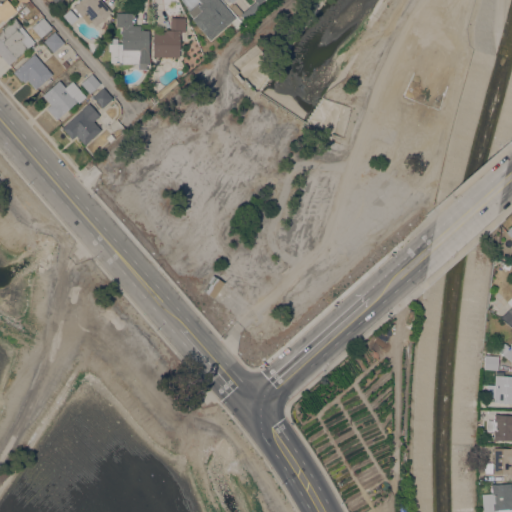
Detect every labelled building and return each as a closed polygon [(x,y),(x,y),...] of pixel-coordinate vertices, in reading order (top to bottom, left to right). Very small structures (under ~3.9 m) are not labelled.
[(0,4),(4,0),(7,0),(16,10),(3,21),(2,20),(0,21),(0,4)] [(100,0),(111,12),(95,26),(90,21),(87,23),(80,15),(79,16),(77,13),(78,12),(76,10),(75,11),(72,8),(73,7),(72,6),(78,0),(100,0)] [(201,3),(198,0),(219,0),(234,18),(209,40),(191,18),(192,17),(187,11),(197,2),(199,5),(201,3)] [(246,21),(240,15),(238,17),(229,7),(235,2),(243,11),(255,0),(262,0),(258,4),(261,8),(246,21)] [(30,2),(33,6),(25,14),(21,9),(26,5),(30,2)] [(77,17),(70,24),(62,15),(69,9),(77,17)] [(131,12),(131,25),(140,25),(140,30),(148,30),(148,62),(147,62),(147,69),(138,69),(138,63),(120,62),(120,65),(118,65),(118,62),(110,62),(110,51),(108,51),(108,43),(111,43),(111,38),(116,38),(116,43),(121,43),(121,26),(115,26),(116,12),(131,12)] [(8,64),(0,55),(0,31),(2,30),(1,28),(14,17),(21,25),(21,26),(34,41),(8,64)] [(43,17),(51,27),(40,37),(31,27),(43,17)] [(153,31),(165,31),(165,29),(170,29),(170,17),(185,17),(185,31),(180,31),(180,33),(179,33),(179,56),(152,56),(153,31)] [(64,42),(53,52),(43,41),(54,31),(64,42)] [(104,49),(99,47),(98,47),(102,39),(108,41),(104,49)] [(52,74),(35,89),(26,79),(22,82),(12,71),(33,53),(52,74)] [(100,84),(89,93),(80,83),(91,73),(100,84)] [(58,80),(65,87),(72,80),(86,96),(79,102),(77,100),(56,119),(46,108),(50,104),(41,95),(58,80)] [(158,98),(154,93),(167,82),(171,87),(158,98)] [(112,98),(101,108),(92,97),(103,87),(112,98)] [(84,144),(75,135),(71,139),(61,127),(81,110),(81,109),(88,102),(99,115),(93,121),(101,130),(84,144)] [(212,275),(223,281),(213,297),(202,291),(212,275)] [(511,304),(500,317),(511,328),(511,304)] [(511,362),(497,351),(503,342),(508,346),(511,340),(511,362)] [(497,355),(496,369),(482,368),(483,354),(497,355)] [(492,397),(485,397),(485,384),(493,384),(493,375),(511,375),(511,401),(492,401),(492,397)] [(511,440),(496,439),(496,440),(492,440),(492,437),(489,437),(490,432),(492,432),(492,431),(485,430),(486,419),(493,420),(493,414),(511,415),(511,440)] [(509,448),(509,447),(511,447),(511,464),(511,473),(483,472),(484,462),(492,462),(492,447),(509,448)] [(481,511),(480,494),(490,493),(490,491),(489,491),(489,487),(490,487),(489,483),(494,483),(494,484),(509,483),(510,490),(511,490),(511,511),(507,511),(481,511)]
